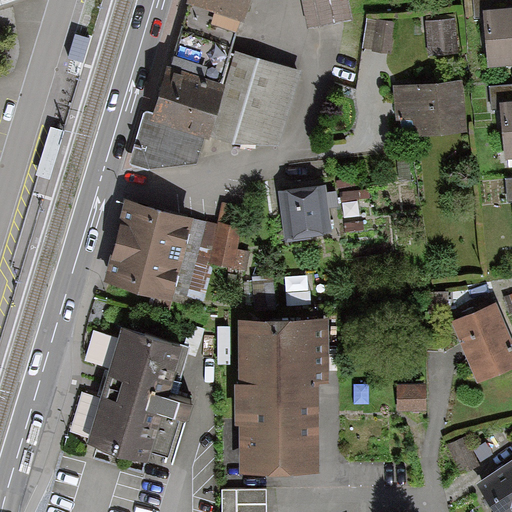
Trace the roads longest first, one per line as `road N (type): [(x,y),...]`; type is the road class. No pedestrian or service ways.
road 1 (primary): [(2,511),(153,0)]
road 2 (residential): [(63,0),(0,219)]
